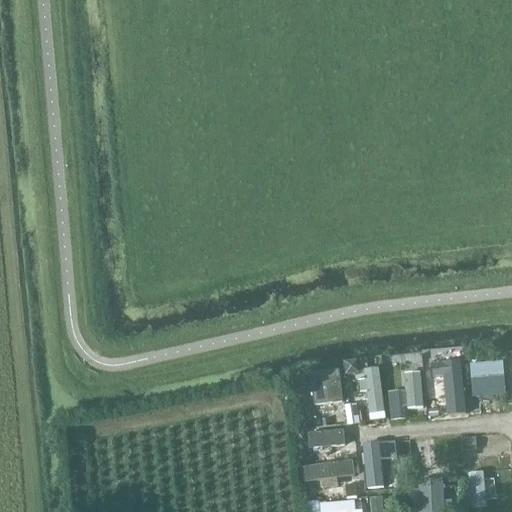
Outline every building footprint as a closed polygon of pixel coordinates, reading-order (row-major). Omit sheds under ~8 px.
[(502,363),(469,367),(471,381),(503,378),(502,363)] [(460,367),(446,369),(451,414),(465,412),(460,367)] [(379,371),(364,372),(368,410),(383,408),(379,371)] [(341,404),(338,372),(324,373),(327,405),(341,404)] [(420,372),(407,374),(411,420),(425,418),(420,372)] [(305,444),(308,458),(351,452),(348,437),(305,444)] [(410,437),(392,439),(394,452),(412,450),(410,437)] [(415,460),(433,460),(432,440),(415,440),(415,460)] [(363,446),(368,489),(384,487),(379,444),(363,446)] [(511,457),(478,458),(478,470),(511,469),(511,457)] [(304,471),(306,485),(354,478),(352,463),(304,471)] [(482,475),(469,476),(471,508),(485,507),(482,475)] [(444,511),(444,484),(433,484),(433,511),(444,511)] [(322,511),(322,493),(310,493),(310,511),(322,511)] [(396,511),(395,496),(375,498),(376,511),(396,511)]
